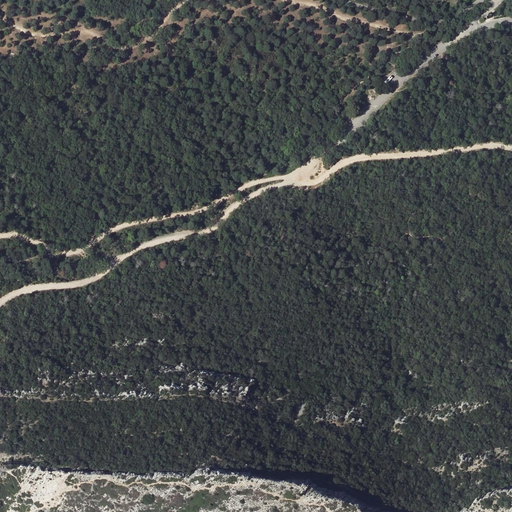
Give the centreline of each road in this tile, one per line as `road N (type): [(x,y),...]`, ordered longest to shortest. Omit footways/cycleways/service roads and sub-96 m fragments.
road 1 (track): [(0,303),(29,287),(85,282),(139,247),(208,229),(241,201),(308,167)]
road 2 (track): [(0,237),(40,241),(60,253),(308,167)]
road 3 (track): [(511,148),(369,156),(318,178),(278,183)]
road 4 (track): [(197,0),(177,6),(143,42),(124,47),(111,48),(101,34),(43,36),(0,21)]
road 5 (unclassified): [(471,24),(333,146)]
road 6 (track): [(442,48),(282,0)]
road 7 (track): [(343,0),(435,22),(484,0)]
